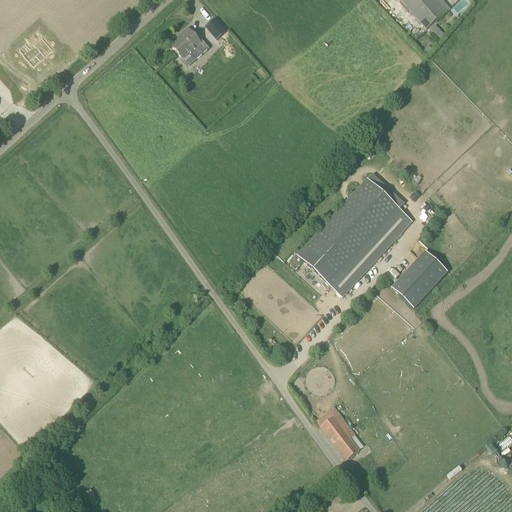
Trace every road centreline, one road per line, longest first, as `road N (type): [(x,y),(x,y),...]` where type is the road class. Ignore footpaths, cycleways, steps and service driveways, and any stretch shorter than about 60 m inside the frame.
road 1 (residential): [(66,90),(372,511)]
road 2 (unclassified): [(66,90),(166,0)]
